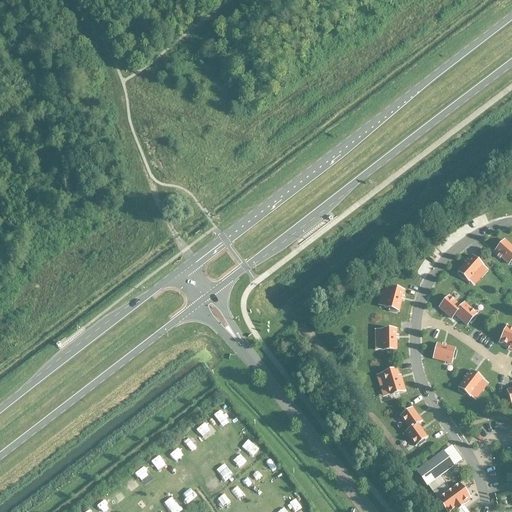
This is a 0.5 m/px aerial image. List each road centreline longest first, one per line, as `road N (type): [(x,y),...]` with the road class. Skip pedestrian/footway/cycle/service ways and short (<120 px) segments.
road 1 (primary): [(511,16),(182,270)]
road 2 (primary): [(212,291),(511,63)]
road 3 (primary): [(0,456),(197,302)]
road 4 (primary): [(182,270),(0,410)]
road 5 (unclassified): [(368,511),(232,334)]
road 6 (residential): [(415,320),(417,376),(473,464),(483,511)]
road 7 (residential): [(511,225),(456,247),(427,281),(415,320)]
